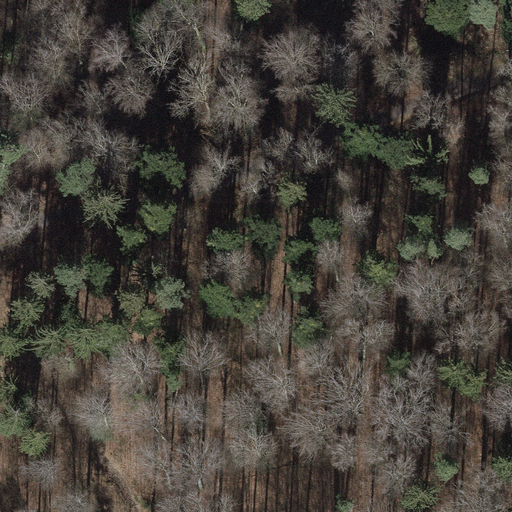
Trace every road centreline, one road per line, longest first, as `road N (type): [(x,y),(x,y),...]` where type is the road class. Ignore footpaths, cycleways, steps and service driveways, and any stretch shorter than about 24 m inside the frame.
road 1 (track): [(511,72),(169,198),(0,234)]
road 2 (track): [(160,511),(84,428),(37,356),(0,323)]
